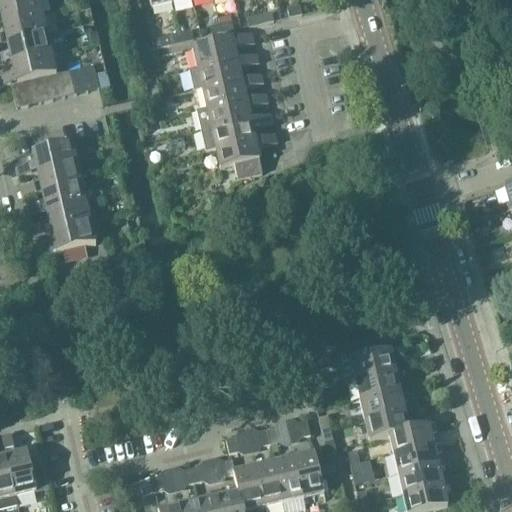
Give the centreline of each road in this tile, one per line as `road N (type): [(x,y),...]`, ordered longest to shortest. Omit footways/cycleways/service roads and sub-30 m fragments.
road 1 (tertiary): [(511,490),(423,198)]
road 2 (residential): [(80,480),(194,454),(223,426),(300,409)]
road 3 (tertiary): [(423,198),(370,20)]
road 4 (residential): [(370,20),(300,37),(321,130)]
